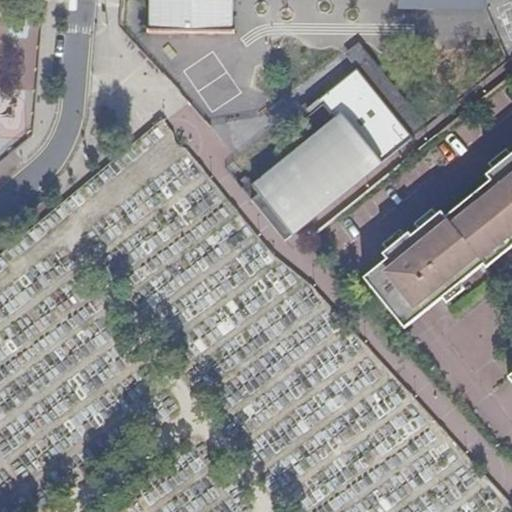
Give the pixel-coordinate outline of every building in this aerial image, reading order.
[(234,0),(152,0),(152,33),(234,33),(234,0)] [(301,0),(302,1),(359,70),(416,139),(429,129),(325,0),(301,0)] [(400,0),(400,10),(487,11),(487,0),(400,0)] [(416,139),(359,70),(320,102),(335,121),(254,187),(295,237),(416,139)] [(489,165),(494,171),(511,156),(507,151),(489,165)] [(408,234),(406,237),(430,266),(452,292),(461,285),(484,266),(482,263),(511,239),(511,155),(511,156),(494,171),(486,177),(491,182),(446,217),(441,213),(437,216),(419,231),(411,237),(408,234)] [(415,225),(419,231),(437,216),(433,211),(415,225)] [(406,237),(401,231),(383,246),(387,252),(406,237)] [(406,237),(387,252),(383,255),(387,261),(423,306),(435,296),(440,302),(443,299),(452,292),(430,266),(406,237)] [(511,239),(482,263),(484,266),(487,269),(511,248),(511,239)] [(423,306),(387,261),(364,279),(401,324),(423,306)] [(452,292),(456,297),(465,290),(461,285),(452,292)] [(447,304),(456,297),(452,292),(443,299),(447,304)] [(428,311),(440,302),(435,296),(423,306),(428,311)] [(405,330),(428,311),(423,306),(401,324),(405,330)]
